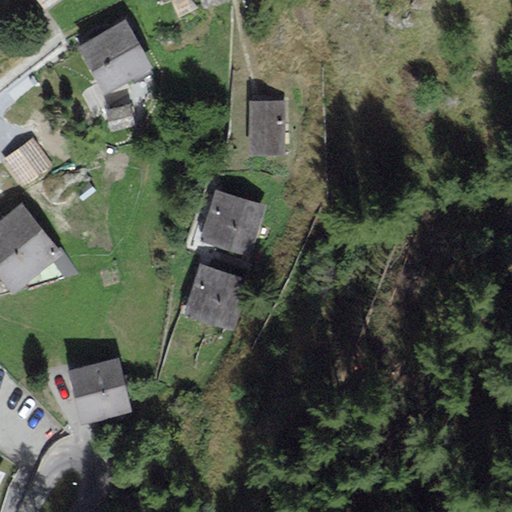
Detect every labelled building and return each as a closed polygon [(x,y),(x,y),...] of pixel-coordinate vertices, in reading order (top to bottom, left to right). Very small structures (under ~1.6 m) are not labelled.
[(29,0),(37,9),(47,0),(29,0)] [(120,22),(75,44),(98,90),(143,68),(120,22)] [(124,107),(106,111),(109,129),(127,125),(124,107)] [(269,160),(275,111),(249,107),(242,157),(269,160)] [(31,142),(8,159),(25,181),(48,164),(31,142)] [(216,192),(200,241),(247,256),(263,207),(216,192)] [(26,211),(0,228),(0,280),(5,288),(55,252),(26,211)] [(241,280),(199,270),(188,314),(230,324),(241,280)] [(61,380),(78,432),(128,417),(112,365),(61,380)]
